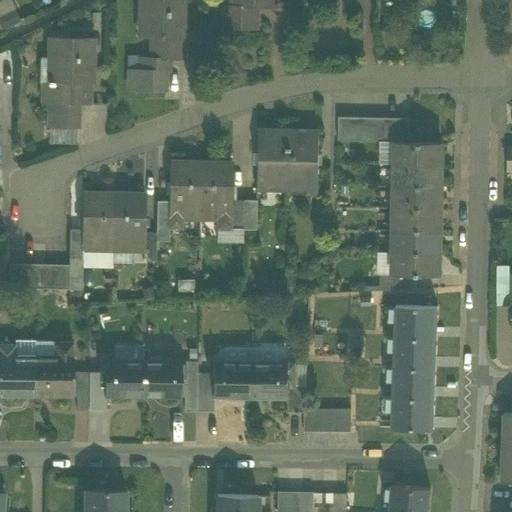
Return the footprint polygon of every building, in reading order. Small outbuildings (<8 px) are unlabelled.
[(0,0),(0,28),(1,30),(21,20),(11,0),(0,0)] [(168,59),(180,59),(181,19),(183,19),(183,0),(138,0),(138,13),(148,13),(147,37),(152,37),(151,58),(151,59),(168,59)] [(222,28),(254,29),(254,6),(236,5),(236,4),(222,4),(222,28)] [(54,54),(53,79),(60,78),(60,98),(60,101),(76,101),(87,101),(88,62),(91,62),(92,35),(46,34),(45,54),(54,54)] [(35,78),(41,78),(46,78),(46,77),(50,77),(50,79),(53,79),(54,54),(45,54),(35,54),(35,78)] [(139,58),(139,69),(139,71),(165,71),(169,71),(168,59),(151,59),(151,58),(139,58)] [(164,89),(165,71),(139,71),(139,69),(129,69),(128,89),(164,89)] [(47,98),(60,98),(60,78),(53,79),(50,79),(50,77),(46,77),(46,78),(41,78),(41,101),(47,101),(47,98)] [(47,124),(75,125),(76,101),(60,101),(60,98),(47,98),(47,101),(47,124)] [(337,141),(350,141),(350,117),(338,117),(337,141)] [(362,118),(350,117),(350,141),(361,141),(362,141),(362,118)] [(374,118),(362,118),(362,141),(374,141),(374,118)] [(386,118),(374,118),(374,141),(380,141),(386,142),(386,118)] [(398,118),(386,118),(386,142),(395,142),(398,142),(398,118)] [(410,119),(398,118),(398,142),(410,142),(410,119)] [(75,125),(47,124),(46,143),(75,144),(75,125)] [(256,187),(287,188),(288,131),(269,130),(269,133),(257,132),(256,187)] [(306,131),(288,131),(287,188),(307,188),(307,195),(318,195),(320,134),(306,133),(306,131)] [(379,164),(395,164),(395,142),(386,142),(380,141),(379,164)] [(395,142),(395,164),(441,165),(441,143),(410,142),(398,142),(395,142)] [(182,217),(200,218),(201,161),(183,160),(183,162),(169,162),(168,201),(168,226),(170,226),(182,226),(182,217)] [(219,161),(201,161),(200,218),(216,218),(216,227),(230,228),(230,200),(231,163),(219,163),(219,161)] [(395,164),(395,186),(441,187),(441,165),(395,164)] [(395,186),(394,208),(440,209),(441,187),(395,186)] [(85,249),(112,249),(114,193),(95,192),(95,194),(85,194),(84,228),(84,249),(85,249)] [(131,193),(114,193),(112,249),(132,250),(142,250),(143,250),(143,229),(144,195),(131,195),(131,193)] [(230,228),(243,228),(243,200),(230,200),(230,228)] [(256,200),(243,200),(243,228),(255,228),(256,200)] [(157,201),(156,229),(156,241),(170,241),(170,226),(168,226),(168,201),(157,201)] [(394,208),(394,230),(440,231),(440,209),(394,208)] [(82,258),(84,258),(85,249),(84,249),(84,228),(70,227),(69,258),(82,258)] [(243,228),(216,227),(216,242),(242,242),(243,228)] [(155,261),(156,241),(156,229),(143,229),(143,250),(142,250),(142,260),(155,261)] [(394,230),(393,252),(439,253),(440,231),(394,230)] [(82,258),(82,267),(112,268),(112,263),(112,249),(85,249),(84,258),(82,258)] [(112,249),(112,263),(132,263),(132,250),(112,249)] [(393,272),(393,252),(378,252),(378,272),(393,272)] [(439,274),(439,253),(393,252),(393,272),(393,273),(414,274),(439,274)] [(69,264),(69,289),(69,290),(81,291),(82,267),(82,258),(69,258),(69,264)] [(8,288),(21,288),(21,263),(9,263),(8,288)] [(21,288),(33,288),(33,263),(21,263),(21,288)] [(33,288),(45,289),(45,263),(33,263),(33,288)] [(45,289),(57,289),(57,264),(45,263),(45,289)] [(69,264),(57,264),(57,289),(69,289),(69,264)] [(496,265),(496,305),(509,305),(509,265),(496,265)] [(378,272),(378,291),(414,289),(414,274),(393,273),(393,272),(378,272)] [(195,281),(180,282),(180,292),(195,291),(195,281)] [(396,308),(395,339),(435,340),(436,309),(396,308)] [(361,338),(350,338),(350,355),(361,355),(361,338)] [(395,339),(394,367),(435,368),(435,340),(395,339)] [(54,340),(54,343),(53,355),(35,355),(34,395),(71,396),(71,384),(71,371),(71,340),(54,340)] [(0,354),(15,355),(15,342),(0,341),(0,354)] [(35,342),(15,342),(15,355),(35,355),(35,342)] [(35,342),(35,355),(53,355),(54,343),(35,342)] [(114,343),(113,360),(143,360),(142,343),(114,343)] [(251,361),(251,348),(223,347),(223,361),(251,361)] [(251,361),(281,362),(281,348),(251,348),(251,361)] [(0,394),(34,395),(35,355),(15,355),(0,354),(0,394)] [(100,378),(102,378),(109,378),(110,359),(100,359),(100,372),(100,378)] [(104,396),(142,396),(143,360),(113,360),(110,359),(109,378),(102,378),(101,395),(104,396)] [(180,395),(180,380),(180,378),(173,378),(174,360),(143,360),(142,396),(180,397),(180,395)] [(184,360),(174,360),(173,378),(180,378),(180,380),(183,380),(183,373),(184,360)] [(183,373),(196,373),(196,361),(184,360),(183,373)] [(223,361),(219,361),(218,379),(211,379),(211,397),(212,397),(250,397),(251,361),(223,361)] [(211,373),(211,379),(218,379),(219,361),(211,361),(211,373)] [(281,362),(251,361),(250,397),(287,398),(288,398),(288,386),(288,380),(281,379),(281,362)] [(288,386),(297,386),(297,364),(297,362),(281,362),(281,379),(288,380),(288,386)] [(297,386),(306,387),(306,364),(297,364),(297,386)] [(394,367),(393,398),(434,399),(435,368),(394,367)] [(71,384),(88,385),(88,372),(71,371),(71,384)] [(100,378),(100,372),(88,372),(88,385),(88,407),(105,407),(104,396),(101,395),(102,378),(100,378)] [(183,411),(196,411),(196,373),(183,373),(183,380),(180,380),(180,395),(183,395),(183,411)] [(211,373),(196,373),(196,411),(212,411),(212,397),(211,397),(211,379),(211,373)] [(75,407),(88,407),(88,385),(71,384),(71,396),(75,396),(75,407)] [(286,413),(305,413),(305,410),(306,387),(297,386),(288,386),(288,398),(287,398),(286,413)] [(433,430),(434,399),(393,398),(392,429),(433,430)] [(351,410),(305,410),(305,413),(304,433),(351,433),(351,410)] [(511,413),(504,413),(503,447),(511,447),(511,413)] [(501,481),(511,481),(511,447),(503,447),(501,481)] [(394,484),(391,511),(427,511),(429,487),(394,484)] [(123,511),(124,489),(81,488),(80,511),(123,511)] [(276,511),(312,511),(312,492),(277,492),(276,511)] [(345,511),(346,493),(312,492),(312,511),(345,511)] [(255,511),(255,494),(216,493),(215,511),(255,511)]
